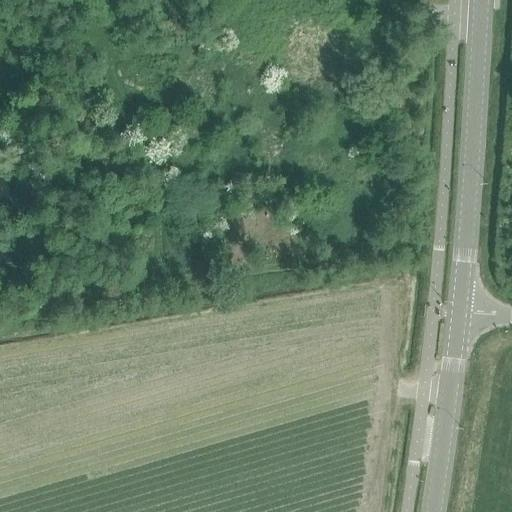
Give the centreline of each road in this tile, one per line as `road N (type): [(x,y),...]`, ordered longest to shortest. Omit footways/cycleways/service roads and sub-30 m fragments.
road 1 (secondary): [(460,316),(481,0)]
road 2 (secondary): [(435,511),(460,316)]
